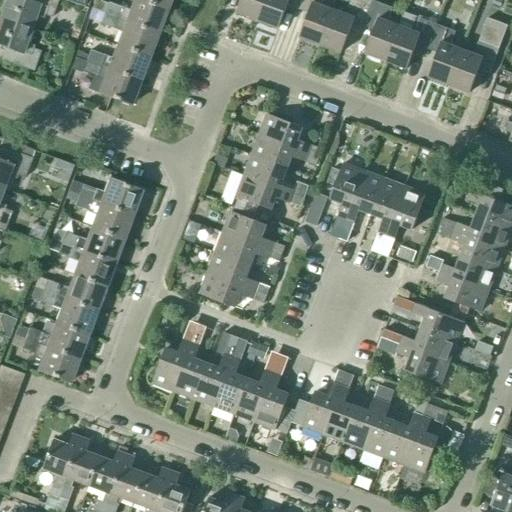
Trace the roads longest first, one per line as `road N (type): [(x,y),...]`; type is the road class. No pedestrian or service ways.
road 1 (residential): [(188,166),(101,407),(377,511)]
road 2 (residential): [(511,169),(228,61),(188,166)]
road 3 (residential): [(188,166),(0,90)]
road 4 (residential): [(511,356),(453,511)]
